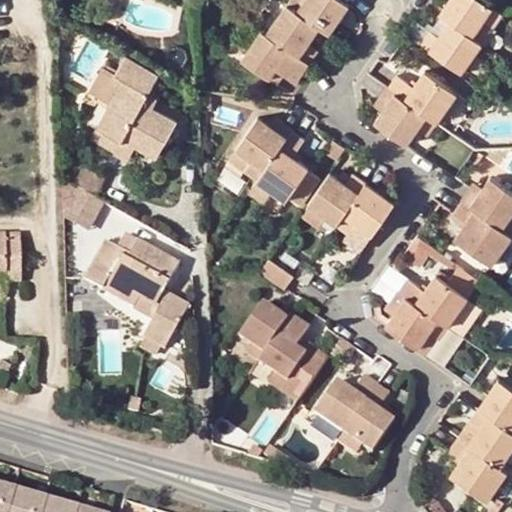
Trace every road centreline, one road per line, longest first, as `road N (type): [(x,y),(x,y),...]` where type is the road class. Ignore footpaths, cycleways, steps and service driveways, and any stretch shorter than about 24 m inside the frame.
road 1 (residential): [(406,511),(395,477),(431,396),(429,379),(342,306),(421,180),(336,116),(329,102),(390,0)]
road 2 (unknown): [(201,479),(195,242),(172,218),(115,185)]
road 3 (tertiary): [(341,511),(148,467)]
road 4 (tertiary): [(148,467),(0,425)]
